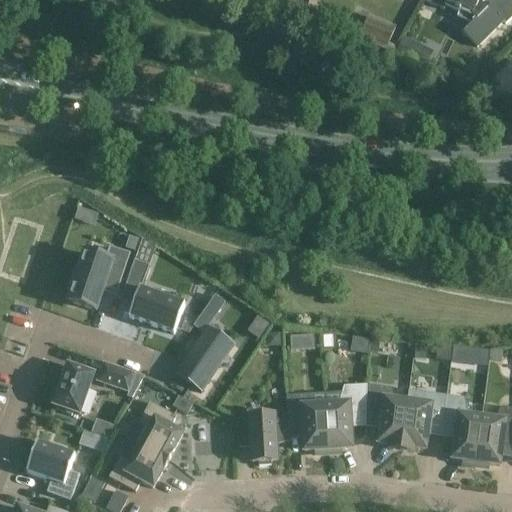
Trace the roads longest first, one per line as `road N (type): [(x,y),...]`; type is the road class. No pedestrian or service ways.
road 1 (secondary): [(395,157),(19,85)]
road 2 (residential): [(508,511),(363,490),(269,495),(254,511)]
road 3 (residential): [(0,457),(48,325),(149,363)]
